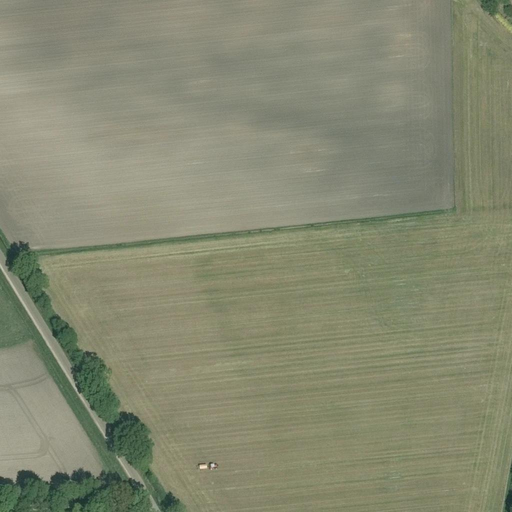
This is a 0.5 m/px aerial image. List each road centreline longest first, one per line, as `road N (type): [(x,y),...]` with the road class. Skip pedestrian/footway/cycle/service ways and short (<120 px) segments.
road 1 (unclassified): [(0,261),(154,511)]
road 2 (track): [(146,498),(0,509)]
